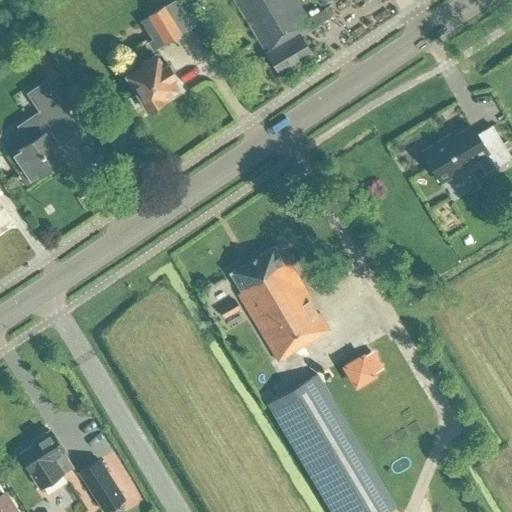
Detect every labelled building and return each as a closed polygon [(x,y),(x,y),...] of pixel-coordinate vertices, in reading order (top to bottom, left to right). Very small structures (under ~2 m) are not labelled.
[(297,31),(310,24),(295,0),(234,0),(277,70),(309,51),(297,31)] [(343,0),(333,0),(327,5),(335,15),(347,5),(343,0)] [(165,42),(180,33),(164,5),(149,15),(165,42)] [(163,97),(163,96),(176,88),(169,76),(174,74),(166,62),(162,64),(155,52),(154,52),(147,41),(134,49),(141,60),(140,61),(142,63),(125,73),(136,91),(126,97),(135,112),(145,106),(146,108),(163,97)] [(29,141),(21,146),(21,147),(8,155),(26,181),(39,173),(61,158),(45,136),(70,119),(46,83),(30,94),(42,113),(20,128),(29,141)] [(495,166),(511,157),(491,125),(476,134),(472,127),(445,143),(442,138),(421,150),(440,181),(487,153),(495,166)] [(237,293),(278,360),(329,329),(277,243),(229,272),(240,291),(237,293)] [(238,308),(234,300),(219,308),(224,317),(239,308),(238,308)] [(392,306),(371,322),(403,361),(424,345),(392,306)] [(362,355),(345,365),(355,383),(373,373),(362,355)] [(384,511),(398,504),(319,370),(316,372),(267,402),(332,511),(384,511)] [(37,440),(18,453),(40,487),(72,465),(49,429),(36,438),(37,440)] [(97,459),(77,472),(102,510),(122,497),(97,459)] [(16,511),(4,492),(0,494),(0,511),(16,511)]
